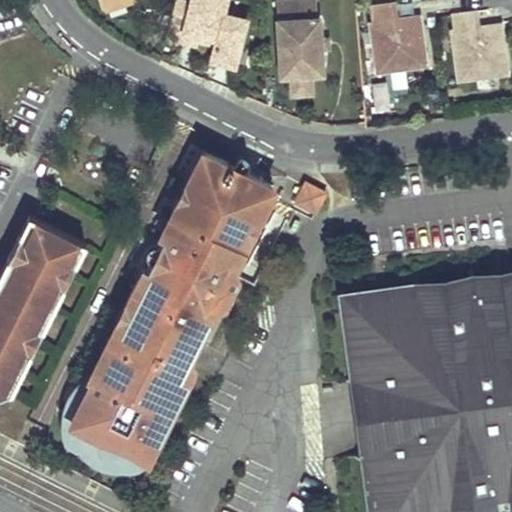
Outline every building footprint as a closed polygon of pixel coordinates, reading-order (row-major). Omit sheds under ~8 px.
[(102,0),(106,9),(133,0),(102,0)] [(233,63),(245,16),(222,10),(224,0),(173,0),(165,35),(196,43),(198,32),(215,36),(214,42),(210,57),(233,63)] [(320,48),(320,38),(318,15),(316,15),(315,0),(275,0),(279,74),(289,74),(309,73),(321,72),(320,48)] [(395,1),(368,4),(374,44),(372,44),(375,66),(393,64),(393,68),(417,64),(416,60),(425,59),(422,37),(419,38),(416,13),(398,16),(395,1)] [(461,13),(449,15),(455,53),(453,53),(456,75),(474,73),(474,75),(499,72),(499,69),(505,69),(502,46),(501,46),(498,23),(478,26),(476,11),(461,13)] [(310,93),(309,73),(289,74),(290,94),(310,93)] [(209,150),(203,147),(163,226),(167,228),(169,229),(209,150)] [(229,298),(243,273),(238,263),(253,232),(249,230),(259,212),(263,214),(273,193),(268,190),(273,180),(209,150),(169,229),(171,230),(150,269),(146,268),(140,278),(137,277),(110,328),(114,330),(110,337),(107,335),(89,370),(92,372),(88,380),(80,376),(62,411),(68,414),(78,438),(86,435),(90,442),(95,448),(101,453),(108,456),(115,458),(123,459),(130,459),(138,457),(145,453),(151,448),(156,442),(159,436),(162,428),(165,429),(192,376),(169,365),(183,339),(191,344),(197,332),(202,334),(218,303),(219,303),(229,298)] [(306,222),(316,202),(296,193),(286,213),(306,222)] [(0,394),(5,393),(28,348),(32,351),(42,333),(36,330),(49,303),(62,279),(67,282),(77,264),(71,261),(82,239),(30,213),(0,273),(0,394)] [(167,228),(146,268),(150,269),(171,230),(169,229),(167,228)] [(71,261),(77,264),(87,242),(82,239),(71,261)] [(140,278),(146,268),(143,266),(137,277),(140,278)] [(511,511),(511,275),(347,298),(376,511),(511,511)] [(62,279),(49,303),(55,306),(67,282),(62,279)] [(36,330),(42,333),(55,306),(49,303),(36,330)] [(197,332),(191,344),(196,346),(202,334),(197,332)]
